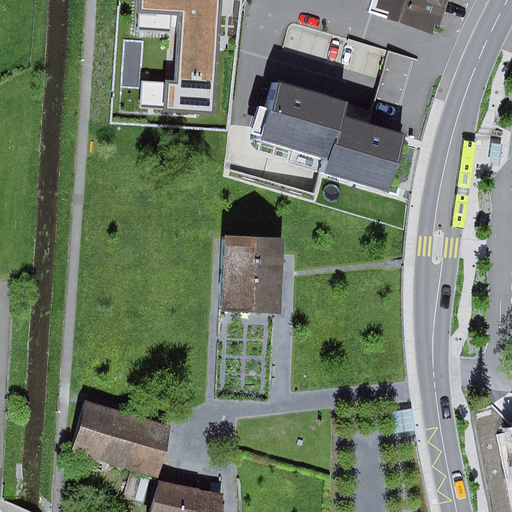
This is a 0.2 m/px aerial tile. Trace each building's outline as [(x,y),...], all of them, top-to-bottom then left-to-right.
[(138,0),(137,31),(170,33),(171,16),(178,16),(174,79),(165,79),(164,83),(142,81),(141,108),(164,109),(164,113),(213,116),(220,0),(138,0)] [(446,0),(376,0),(372,15),(436,35),(446,0)] [(263,75),(245,132),(315,154),(311,168),(376,189),(393,134),(331,115),(336,98),(263,75)] [(489,165),(501,166),(503,145),(490,144),(489,165)] [(284,238),(224,236),(221,307),(223,307),(278,309),(282,309),(284,238)] [(414,406),(392,410),(396,431),(417,428),(414,406)] [(167,430),(87,408),(75,450),(155,472),(167,430)] [(160,481),(152,511),(194,511),(200,491),(160,481)] [(222,511),(223,495),(200,491),(194,511),(222,511)]
